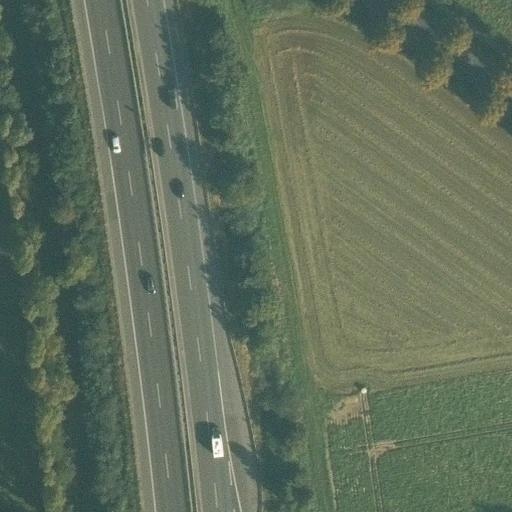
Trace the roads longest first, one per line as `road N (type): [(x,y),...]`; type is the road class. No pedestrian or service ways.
road 1 (track): [(330,511),(239,0)]
road 2 (motorway): [(99,0),(170,511)]
road 3 (motorway): [(217,511),(146,0)]
road 4 (track): [(6,0),(72,511)]
road 5 (residential): [(511,92),(381,0)]
